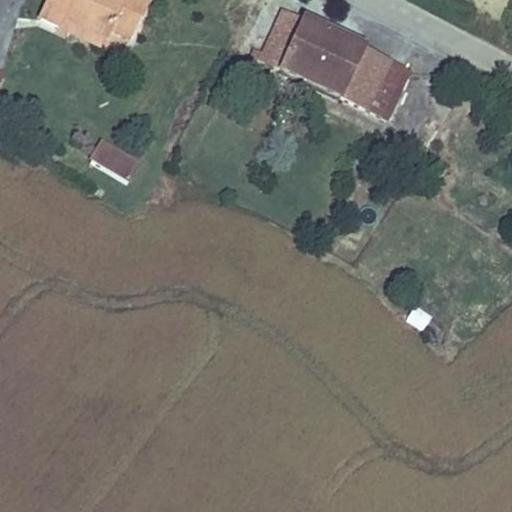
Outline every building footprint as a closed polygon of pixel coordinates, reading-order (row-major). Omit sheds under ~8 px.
[(67,14),(109,32),(116,22),(136,32),(153,0),(48,0),(43,12),(61,19),(67,14)] [(406,74),(286,12),(261,63),(381,124),(406,74)] [(105,38),(109,32),(67,14),(61,19),(105,38)] [(68,149),(80,132),(67,125),(56,140),(68,149)] [(95,142),(80,132),(68,149),(85,161),(95,142)] [(128,189),(140,165),(99,145),(87,168),(128,189)] [(380,162),(423,188),(433,173),(391,148),(380,162)] [(414,310),(406,324),(423,334),(431,320),(414,310)]
